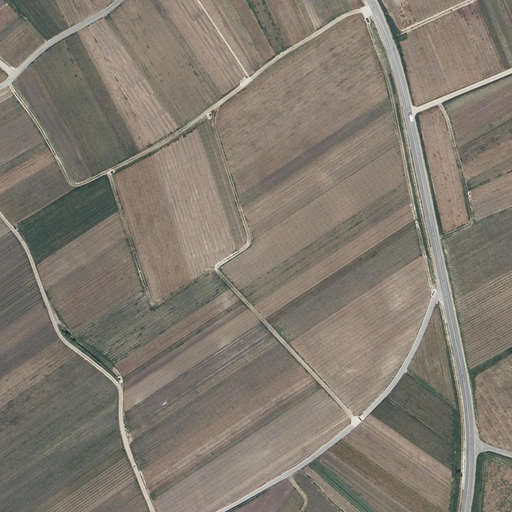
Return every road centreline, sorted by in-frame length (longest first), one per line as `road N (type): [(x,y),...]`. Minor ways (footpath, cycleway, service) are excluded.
road 1 (track): [(359,421),(212,268),(248,241),(209,112),(107,171),(151,307)]
road 2 (track): [(153,511),(122,433),(119,390),(61,339),(22,242),(0,214)]
road 3 (unclassified): [(221,511),(298,467),(370,410),(405,366),(444,285)]
road 4 (track): [(434,302),(386,71),(359,11)]
road 5 (secondary): [(444,285),(409,114),(370,0)]
road 6 (track): [(209,112),(277,57),(373,7)]
road 7 (track): [(4,81),(72,186),(107,171)]
road 8 (secondary): [(470,442),(444,285)]
road 9 (track): [(121,0),(0,84)]
